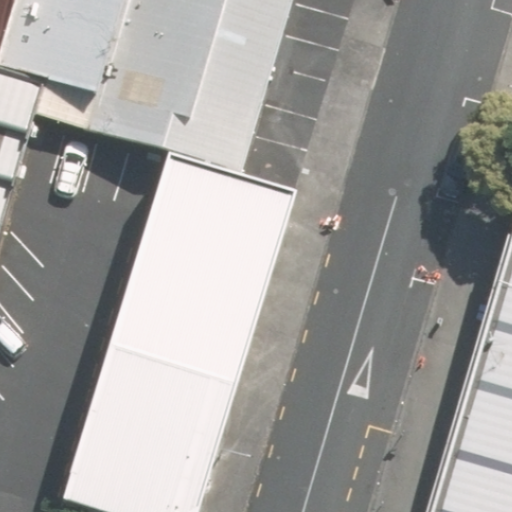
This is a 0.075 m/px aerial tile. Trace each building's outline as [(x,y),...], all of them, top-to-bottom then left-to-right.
[(124,0),(21,0),(1,68),(96,96),(124,0)] [(293,0),(124,0),(96,96),(86,128),(165,151),(242,174),(293,0)] [(0,211),(36,88),(0,77),(0,211)] [(242,174),(165,151),(59,498),(103,511),(190,511),(290,189),(242,174)] [(511,511),(511,243),(433,511),(511,511)]
